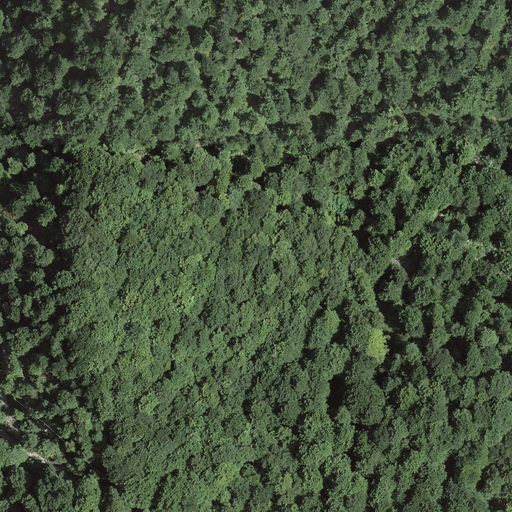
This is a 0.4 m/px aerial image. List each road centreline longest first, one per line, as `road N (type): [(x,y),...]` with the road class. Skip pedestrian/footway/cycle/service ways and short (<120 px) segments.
road 1 (track): [(0,415),(78,481),(105,489),(154,482),(191,457),(363,283)]
road 2 (track): [(363,283),(454,191),(510,112)]
